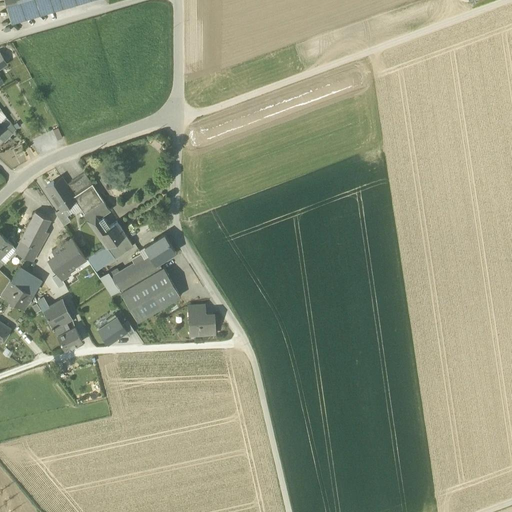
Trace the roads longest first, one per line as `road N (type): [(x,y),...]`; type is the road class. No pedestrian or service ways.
road 1 (residential): [(0,376),(46,358),(246,342),(175,228),(177,112)]
road 2 (unclassified): [(510,0),(198,114),(177,112)]
road 3 (residential): [(16,180),(33,165),(177,112)]
road 4 (track): [(287,511),(246,342)]
